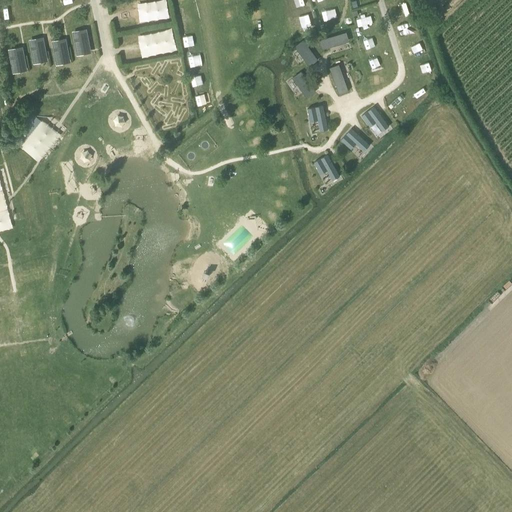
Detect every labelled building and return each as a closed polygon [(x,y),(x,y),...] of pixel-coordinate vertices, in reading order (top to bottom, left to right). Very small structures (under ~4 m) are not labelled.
[(1,8),(2,15),(12,14),(11,7),(1,8)] [(226,10),(227,18),(236,17),(235,9),(226,10)] [(89,48),(86,30),(73,33),(77,50),(89,48)] [(346,33),(319,41),(322,50),(348,42),(346,33)] [(46,56),(43,39),(30,41),(33,59),(46,56)] [(69,58),(66,40),(53,43),(56,60),(69,58)] [(303,41),(295,47),(309,66),(317,60),(303,41)] [(232,48),(233,57),(242,56),(241,46),(232,48)] [(25,66),(22,48),(9,51),(12,68),(25,66)] [(196,54),(187,55),(188,65),(197,64),(196,54)] [(338,65),(329,69),(339,95),(348,92),(338,65)] [(301,72),(293,78),(307,98),(315,92),(301,72)] [(194,90),(204,88),(201,76),(191,79),(194,90)] [(323,106),(307,109),(310,122),(318,121),(320,131),(328,130),(323,106)] [(374,106),(361,116),(369,127),(376,122),(382,131),(389,126),(374,106)] [(351,128),(341,140),(351,149),(356,144),(364,151),(370,145),(351,128)] [(256,132),(248,137),(252,144),(260,139),(256,132)] [(88,161),(93,153),(84,147),(79,156),(88,161)] [(328,155),(314,162),(320,175),(327,171),(332,180),(340,176),(328,155)] [(0,229),(10,228),(8,209),(0,210),(0,229)]
